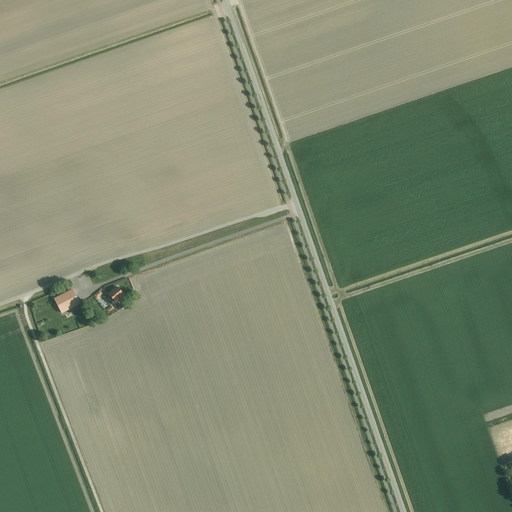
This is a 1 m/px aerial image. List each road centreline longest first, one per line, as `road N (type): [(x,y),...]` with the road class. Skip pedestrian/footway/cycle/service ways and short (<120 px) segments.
road 1 (secondary): [(402,511),(296,202)]
road 2 (unclassified): [(25,295),(296,202)]
road 3 (unclassified): [(103,511),(25,295)]
road 4 (secondary): [(296,202),(224,0)]
